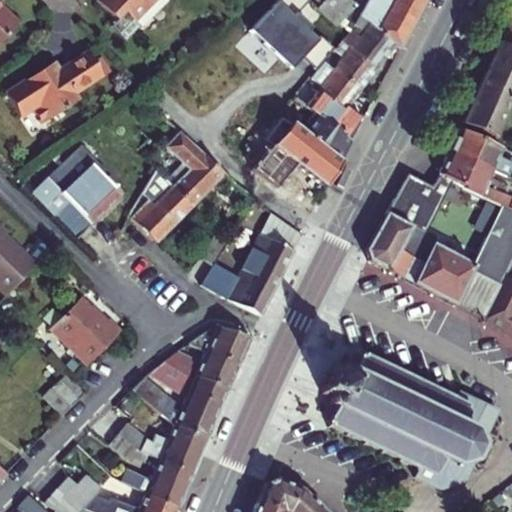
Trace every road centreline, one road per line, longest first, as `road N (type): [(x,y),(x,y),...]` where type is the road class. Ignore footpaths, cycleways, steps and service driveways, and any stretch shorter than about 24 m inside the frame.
road 1 (secondary): [(462,0),(286,344)]
road 2 (residential): [(0,188),(166,349)]
road 3 (residential): [(166,349),(88,412),(0,502)]
road 4 (secondary): [(286,344),(213,511)]
road 5 (residential): [(286,344),(209,314),(166,349)]
